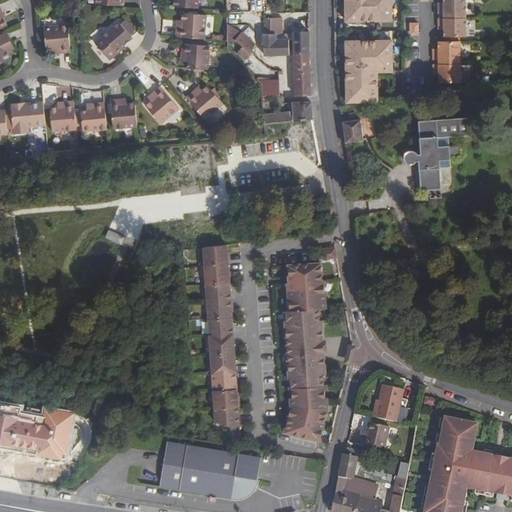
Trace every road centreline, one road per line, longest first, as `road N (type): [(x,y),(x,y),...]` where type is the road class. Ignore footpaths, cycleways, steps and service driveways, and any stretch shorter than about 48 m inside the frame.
road 1 (tertiary): [(370,345),(329,122),(323,0)]
road 2 (tertiary): [(370,345),(352,384),(323,511)]
road 3 (tertiary): [(370,345),(428,379),(511,407)]
road 4 (track): [(511,241),(441,250),(403,220),(395,203)]
